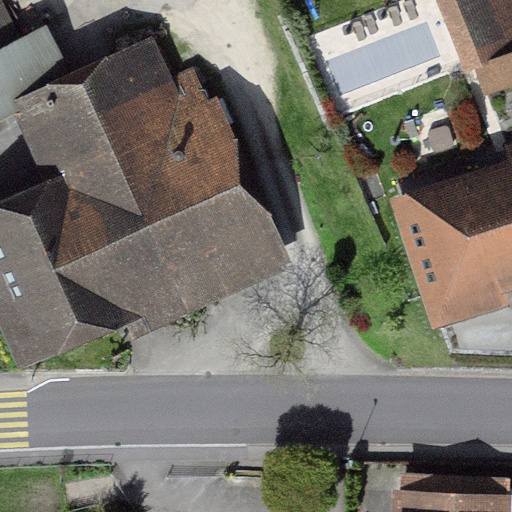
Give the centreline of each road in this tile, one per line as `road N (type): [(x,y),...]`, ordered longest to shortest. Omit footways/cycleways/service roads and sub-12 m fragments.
road 1 (primary): [(0,419),(298,411)]
road 2 (primary): [(298,411),(511,415)]
